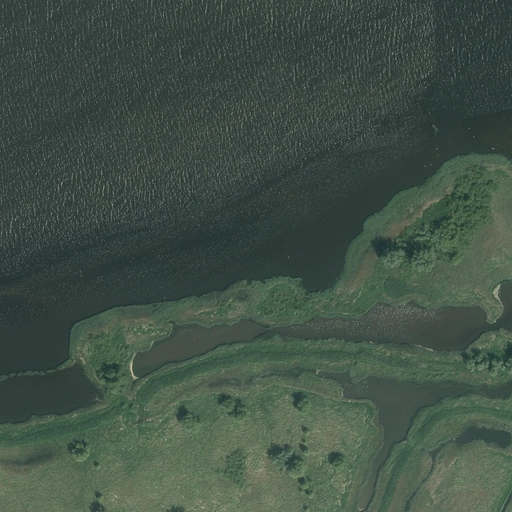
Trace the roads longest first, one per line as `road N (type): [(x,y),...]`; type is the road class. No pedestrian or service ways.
road 1 (track): [(0,442),(103,419),(159,383),(240,357),(489,364)]
road 2 (track): [(511,418),(464,410),(434,418),(401,460),(381,511)]
